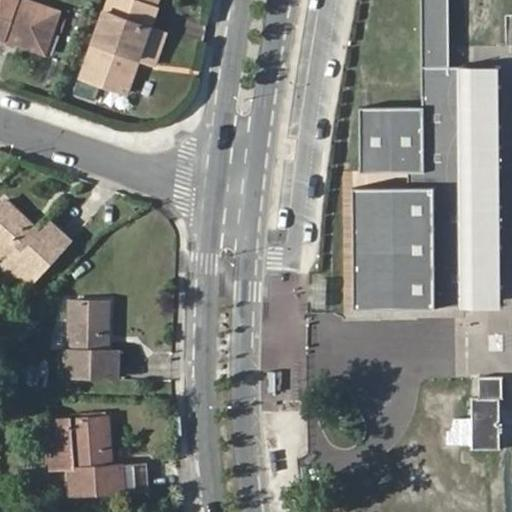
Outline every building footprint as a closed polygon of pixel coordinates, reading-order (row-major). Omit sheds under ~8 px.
[(59,15),(18,0),(0,0),(0,38),(44,55),(59,15)] [(149,29),(156,10),(130,0),(112,0),(107,15),(104,14),(82,78),(126,94),(139,56),(149,29)] [(156,0),(131,0),(153,8),(156,0)] [(420,0),(421,65),(448,65),(447,0),(420,0)] [(165,36),(149,29),(139,56),(154,62),(165,36)] [(422,106),(360,107),(361,172),(369,172),(369,188),(353,188),(356,309),(495,306),(491,64),(448,65),(421,65),(422,106)] [(67,243),(47,225),(34,239),(24,230),(29,224),(5,200),(0,205),(0,246),(11,257),(0,268),(0,272),(10,283),(21,271),(32,281),(67,243)] [(51,221),(47,225),(67,243),(71,239),(51,221)] [(115,377),(116,351),(99,350),(99,334),(107,335),(108,301),(72,300),(71,349),(67,348),(66,376),(115,377)] [(505,377),(481,377),(482,397),(470,397),(470,451),(503,450),(502,427),(499,424),(503,420),(503,398),(505,398),(505,377)] [(102,451),(110,451),(107,419),(46,422),(50,472),(70,471),(73,495),(124,490),(122,465),(111,466),(104,466),(102,451)] [(111,466),(110,451),(102,451),(104,466),(111,466)]
